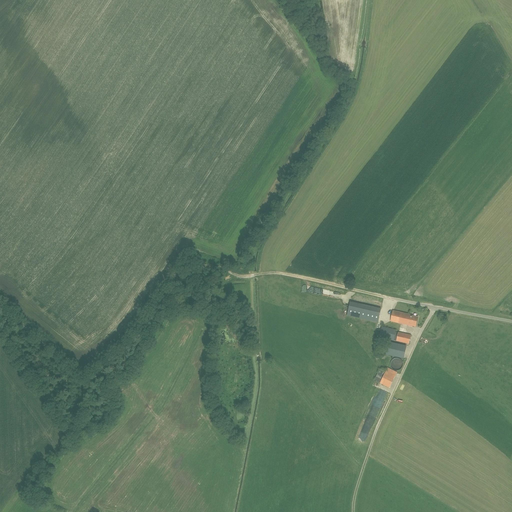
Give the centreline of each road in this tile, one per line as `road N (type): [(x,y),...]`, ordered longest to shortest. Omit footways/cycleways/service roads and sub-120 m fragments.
road 1 (track): [(256,275),(194,272),(86,376),(0,307)]
road 2 (track): [(354,511),(373,435),(434,307)]
road 3 (unclassified): [(511,321),(381,296)]
road 4 (track): [(381,296),(289,274),(256,275)]
